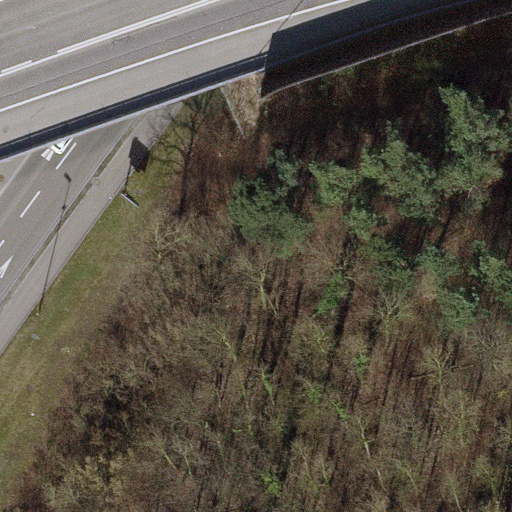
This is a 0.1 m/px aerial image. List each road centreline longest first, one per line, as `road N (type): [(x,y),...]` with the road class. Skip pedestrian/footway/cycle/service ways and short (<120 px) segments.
road 1 (primary): [(0,244),(175,0)]
road 2 (motorway): [(0,54),(254,0)]
road 3 (primary): [(86,0),(0,123)]
